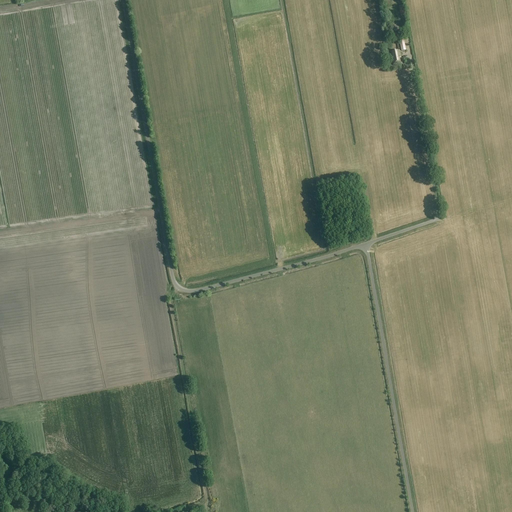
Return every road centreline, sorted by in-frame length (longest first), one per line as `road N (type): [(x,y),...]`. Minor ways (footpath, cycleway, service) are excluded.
road 1 (unclassified): [(364,244),(195,291),(176,286),(123,0)]
road 2 (unclassified): [(412,511),(364,244)]
road 3 (track): [(164,295),(205,496),(185,511)]
